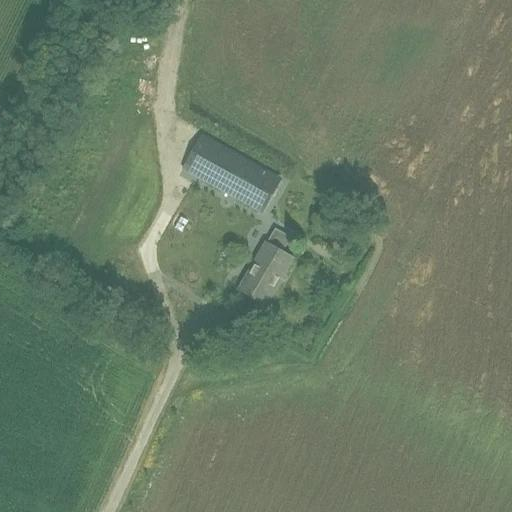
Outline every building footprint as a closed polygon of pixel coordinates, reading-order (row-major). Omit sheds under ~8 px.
[(254,66),(257,61),(208,30),(195,50),(241,78),(250,64),(254,66)] [(127,37),(39,214),(54,221),(52,226),(110,254),(149,174),(119,160),(147,104),(143,102),(166,56),(127,37)] [(198,93),(188,119),(266,149),(276,124),(198,93)] [(348,129),(373,136),(382,106),(356,99),(348,129)] [(312,127),(307,130),(303,121),(292,126),(300,144),(316,136),(312,127)] [(203,134),(184,168),(247,204),(279,222),(298,189),(266,171),(203,134)] [(198,293),(246,206),(185,173),(137,259),(198,293)] [(295,259),(285,253),(292,239),(277,231),(269,244),(268,244),(241,292),(267,307),(295,259)]
